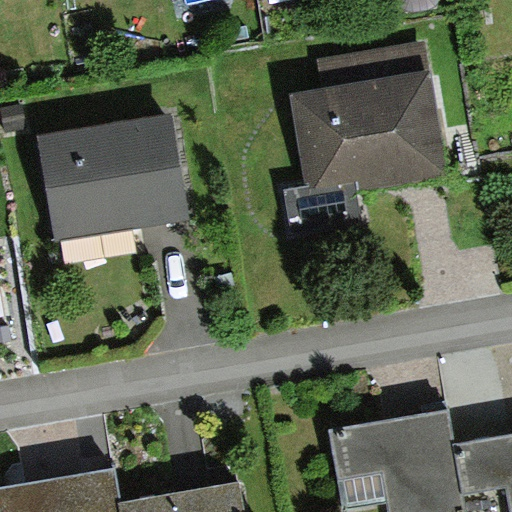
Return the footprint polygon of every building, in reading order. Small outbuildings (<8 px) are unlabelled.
[(324,87),(289,92),(306,197),(442,176),(422,45),(320,61),(324,87)] [(171,111),(33,132),(50,239),(187,218),(171,111)] [(342,485),(384,477),(389,511),(464,511),(462,495),(452,443),(446,408),(332,428),(342,485)] [(462,495),(508,488),(511,509),(511,432),(452,443),(462,495)] [(0,511),(117,511),(111,474),(0,491),(0,511)] [(119,511),(247,511),(242,478),(117,500),(119,511)]
